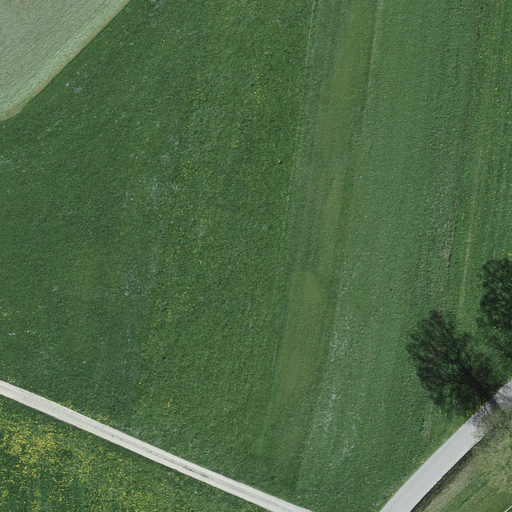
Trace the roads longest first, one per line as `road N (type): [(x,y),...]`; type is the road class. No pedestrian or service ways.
road 1 (unclassified): [(0,387),(289,511)]
road 2 (tertiary): [(397,511),(511,392)]
